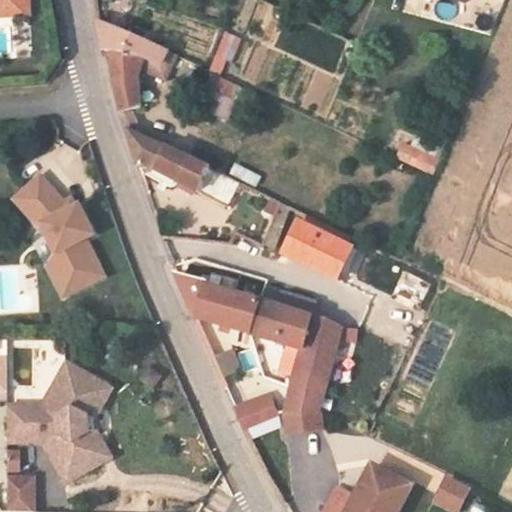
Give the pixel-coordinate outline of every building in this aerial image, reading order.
[(1,0),(3,14),(28,13),(27,0),(1,0)] [(313,107),(324,70),(336,74),(347,40),(267,16),(259,40),(299,52),(284,98),(313,107)] [(153,45),(99,22),(106,52),(146,59),(160,67),(168,52),(162,48),(153,45)] [(168,82),(179,57),(168,52),(160,67),(146,59),(106,52),(107,55),(111,56),(113,77),(122,113),(142,107),(140,84),(143,70),(168,82)] [(199,95),(232,110),(242,89),(208,73),(199,95)] [(229,208),(241,183),(207,167),(128,129),(140,167),(153,171),(156,170),(229,208)] [(417,152),(411,166),(434,176),(439,162),(417,152)] [(77,203),(67,208),(62,201),(38,174),(13,197),(37,224),(40,223),(54,251),(51,256),(62,277),(74,281),(95,270),(97,263),(84,237),(93,232),(77,203)] [(281,202),(272,223),(263,243),(275,246),(291,207),(281,202)] [(103,274),(97,263),(95,270),(74,281),(62,277),(51,256),(46,264),(62,296),(103,274)] [(198,321),(254,337),(264,303),(206,286),(207,282),(178,274),(180,280),(198,321)] [(410,279),(401,298),(417,305),(426,285),(410,279)] [(318,305),(271,290),(267,303),(314,317),(318,305)] [(264,303),(254,337),(304,351),(336,360),(341,341),(360,338),(359,326),(340,328),(314,317),(267,303),(264,303)] [(223,379),(242,369),(231,348),(213,358),(223,379)] [(304,351),(297,374),(329,383),(336,360),(304,351)] [(86,415),(104,384),(67,363),(42,405),(7,405),(7,440),(43,440),(66,481),(103,460),(86,432),(86,415)] [(155,368),(144,379),(162,398),(173,387),(155,368)] [(288,414),(318,410),(322,411),(329,383),(297,374),(285,414),(288,414)] [(111,388),(104,384),(86,415),(86,432),(103,460),(110,456),(94,429),(93,418),(111,388)] [(273,399),(239,411),(247,431),(280,417),(273,399)] [(353,498),(345,511),(397,511),(411,487),(375,469),(358,501),(353,498)] [(8,510),(33,511),(33,477),(8,477),(8,510)] [(463,489),(446,480),(438,497),(455,506),(463,489)]
